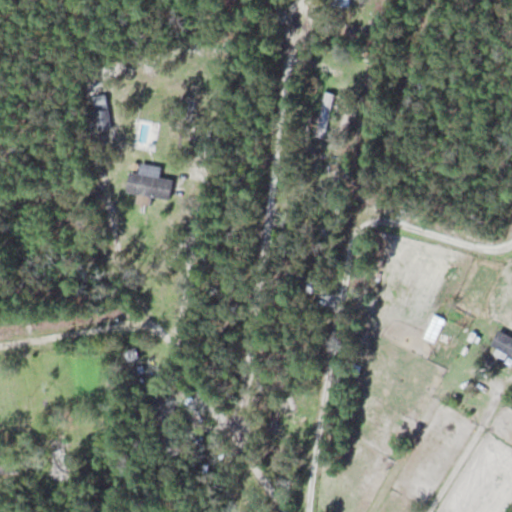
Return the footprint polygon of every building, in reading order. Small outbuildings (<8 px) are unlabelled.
[(336,94),(328,91),(318,129),(326,131),(336,94)] [(174,179),(161,177),(163,166),(142,164),(141,173),(131,172),(128,192),(172,199),(174,179)] [(511,355),(511,335),(500,329),(492,345),(511,355)] [(181,418),(164,390),(145,402),(163,429),(181,418)] [(53,481),(67,480),(65,438),(51,438),(53,481)] [(0,472),(18,472),(18,454),(0,454),(0,472)]
